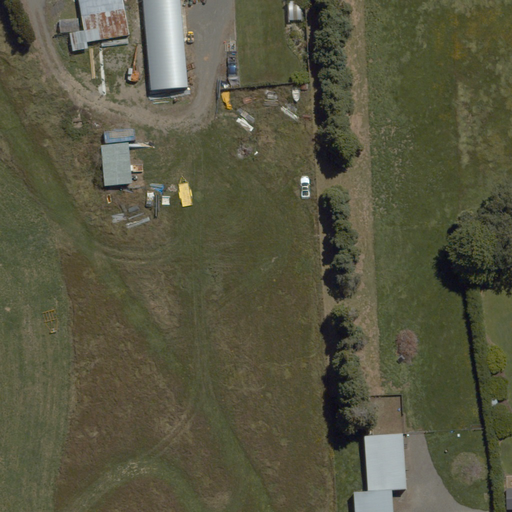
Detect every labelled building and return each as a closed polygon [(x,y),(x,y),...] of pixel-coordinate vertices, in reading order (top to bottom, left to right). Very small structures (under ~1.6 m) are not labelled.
[(68,35),(72,57),(91,54),(90,46),(133,38),(125,0),(77,0),(84,32),(68,35)] [(142,0),(149,88),(185,85),(178,0),(142,0)] [(45,71),(31,47),(18,54),(32,79),(45,71)] [(133,189),(130,140),(100,142),(103,191),(133,189)] [(366,491),(351,492),(352,511),(396,511),(395,494),(409,493),(406,439),(363,441),(366,491)]
